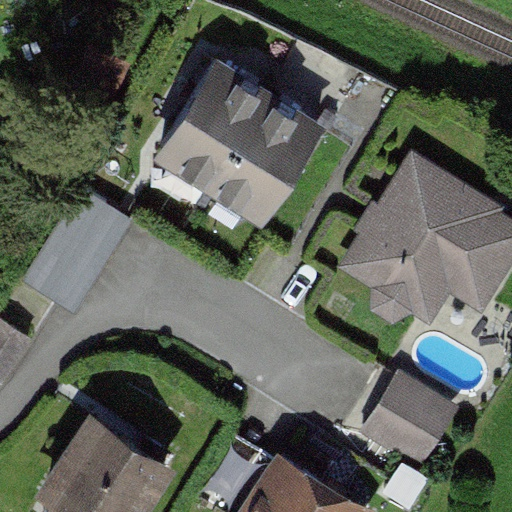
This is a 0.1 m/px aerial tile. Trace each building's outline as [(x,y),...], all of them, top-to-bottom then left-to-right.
[(146,152),(205,189),(266,91),(208,54),(146,152)] [(205,189),(263,226),(325,128),(266,91),(205,189)] [(505,204),(413,148),(339,268),(433,325),(454,291),(489,313),(511,274),(511,219),(500,212),(505,204)] [(134,218),(84,186),(26,278),(76,309),(134,218)] [(29,336),(1,318),(0,318),(0,380),(29,336)] [(460,406),(400,370),(363,432),(422,468),(460,406)] [(58,511),(145,511),(176,464),(88,409),(33,496),(58,511)] [(373,511),(374,510),(277,450),(238,511),(373,511)]
